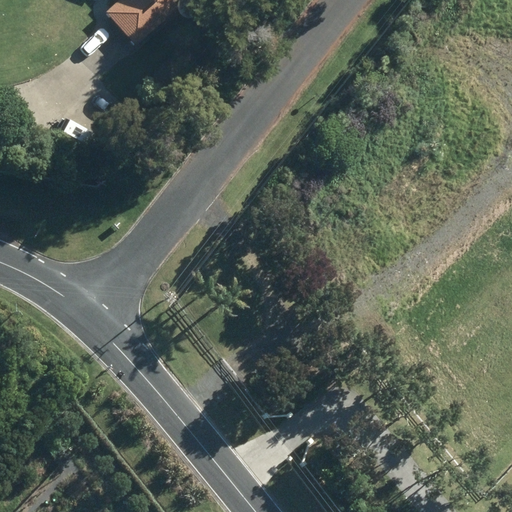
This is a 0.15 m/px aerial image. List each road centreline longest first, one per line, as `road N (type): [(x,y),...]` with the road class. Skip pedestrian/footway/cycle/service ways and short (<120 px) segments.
road 1 (unclassified): [(349,0),(89,318)]
road 2 (unclassified): [(254,511),(89,318)]
